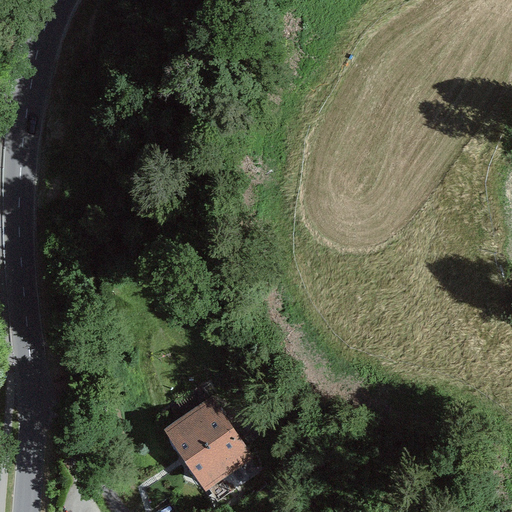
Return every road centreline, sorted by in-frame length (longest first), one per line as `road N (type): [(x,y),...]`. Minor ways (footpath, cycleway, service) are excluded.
road 1 (tertiary): [(58,0),(30,88),(18,188),(33,395)]
road 2 (residential): [(121,511),(81,428),(33,395)]
